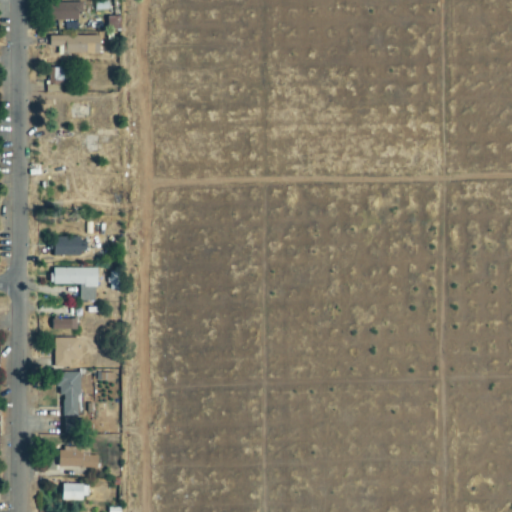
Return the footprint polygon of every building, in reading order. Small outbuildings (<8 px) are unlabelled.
[(76,4),(47,4),(47,21),(76,21),(76,4)] [(99,37),(48,36),(47,47),(61,48),(60,54),(98,55),(99,37)] [(52,257),(83,258),(83,239),(53,238),(52,257)] [(95,270),(50,269),(50,285),(78,286),(78,302),(94,302),(95,270)] [(75,320),(50,319),(50,331),(75,331),(75,320)] [(53,369),(69,368),(69,361),(78,360),(77,338),(52,339),(53,369)] [(78,417),(79,373),(56,373),(55,395),(61,396),(61,417),(78,417)] [(62,435),(79,435),(79,419),(63,419),(62,435)] [(88,448),(58,447),(58,469),(96,470),(96,456),(88,456),(88,448)] [(60,501),(87,500),(87,485),(60,486),(60,501)]
